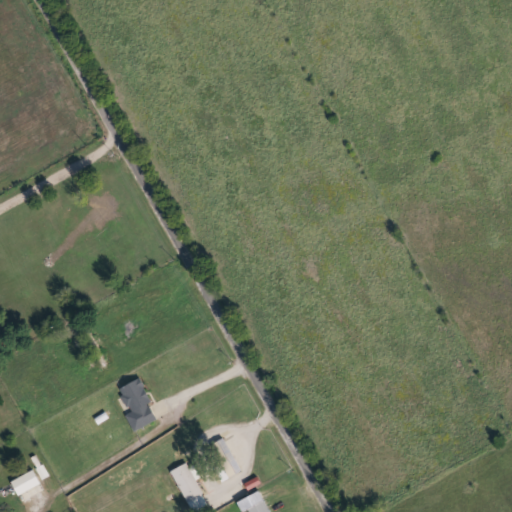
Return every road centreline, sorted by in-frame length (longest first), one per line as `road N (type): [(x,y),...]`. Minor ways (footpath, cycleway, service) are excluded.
road 1 (residential): [(334,511),(43,0)]
road 2 (residential): [(0,199),(121,131)]
